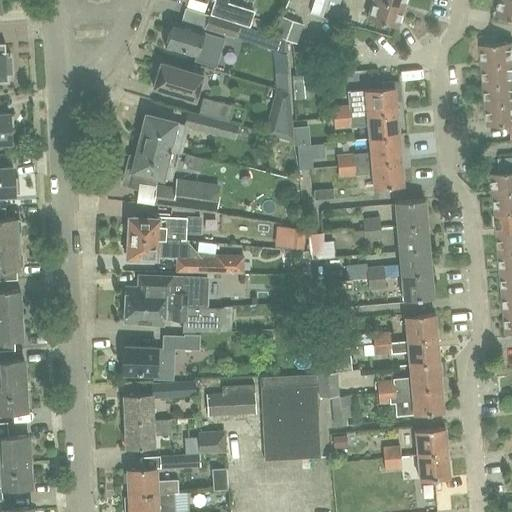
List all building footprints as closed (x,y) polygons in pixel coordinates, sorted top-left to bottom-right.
[(248,26),(253,11),(220,0),(214,0),(210,14),(238,22),(248,26)] [(397,27),(402,7),(379,0),(371,0),(367,18),(397,27)] [(511,18),(511,0),(501,0),(497,15),(511,18)] [(233,38),(238,22),(210,14),(208,13),(204,28),(233,38)] [(295,44),(302,25),(281,16),(273,36),(295,44)] [(219,53),(224,37),(172,21),(164,46),(196,56),(194,61),(215,67),(219,53)] [(0,81),(7,81),(7,72),(11,72),(10,57),(6,57),(6,54),(1,54),(0,43),(0,42),(0,81)] [(484,66),(511,63),(511,42),(482,45),(484,66)] [(195,99),(202,74),(160,62),(152,87),(195,99)] [(486,86),(511,83),(511,63),(484,66),(486,86)] [(311,94),(312,94),(310,74),(293,77),(296,99),(311,96),(311,94)] [(331,106),(332,117),(396,111),(395,102),(400,101),(398,83),(385,84),(385,88),(363,90),(365,103),(331,106)] [(487,106),(511,103),(511,83),(486,86),(487,106)] [(293,125),(290,92),(276,89),(264,133),(295,142),(293,125)] [(232,106),(202,98),(198,114),(228,121),(232,106)] [(511,103),(487,106),(489,126),(510,124),(511,140),(511,139),(511,103)] [(228,121),(198,114),(186,111),(183,126),(233,140),(238,124),(228,121)] [(369,138),(399,135),(396,111),(332,117),(334,129),(368,126),(369,138)] [(0,142),(12,142),(10,112),(0,113),(0,142)] [(139,142),(178,152),(182,138),(172,136),(175,122),(146,114),(139,142)] [(354,164),(402,159),(399,135),(369,138),(370,152),(353,154),(354,164)] [(154,185),(154,186),(155,185),(157,176),(161,178),(165,164),(175,166),(178,152),(139,142),(135,157),(129,155),(122,184),(140,188),(141,182),(154,185)] [(336,166),(354,164),(353,154),(353,153),(335,155),(336,166)] [(494,194),(511,192),(511,157),(498,158),(499,173),(492,173),(494,194)] [(402,159),(354,164),(355,175),(373,173),(374,188),(404,185),(402,159)] [(354,164),(336,166),(337,177),(355,175),(354,164)] [(0,195),(15,194),(15,189),(19,188),(18,172),(14,173),(13,165),(0,165),(0,195)] [(173,187),(155,185),(154,186),(154,185),(152,205),(214,214),(219,185),(175,178),(173,187)] [(313,200),(333,198),(332,189),(313,190),(313,200)] [(496,214),(511,212),(511,192),(494,194),(496,214)] [(397,227),(427,224),(425,199),(395,202),(397,227)] [(0,243),(18,243),(17,233),(19,233),(21,231),(21,221),(19,220),(17,220),(17,217),(6,218),(5,207),(0,207),(0,243)] [(498,233),(511,232),(511,212),(496,214),(498,233)] [(181,238),(185,239),(185,230),(199,231),(200,217),(157,216),(156,218),(129,217),(128,236),(181,238)] [(362,230),(379,229),(378,217),(361,219),(362,230)] [(399,251),(429,248),(427,224),(397,227),(399,251)] [(379,229),(362,230),(363,241),(380,240),(379,229)] [(499,254),(511,252),(511,232),(498,233),(499,254)] [(322,242),(321,233),(309,234),(312,260),(333,257),(331,242),(322,242)] [(243,255),(197,253),(188,242),(188,240),(185,240),(185,239),(181,238),(128,236),(127,256),(156,257),(156,254),(175,255),(174,272),(242,274),(243,255)] [(18,243),(0,243),(0,269),(19,269),(19,266),(21,266),(23,265),(22,255),(20,253),(18,254),(18,243)] [(401,275),(431,272),(429,248),(399,251),(401,275)] [(501,273),(511,272),(511,252),(499,254),(501,273)] [(368,279),(384,277),(383,265),(366,267),(366,263),(345,265),(346,280),(368,279)] [(431,272),(401,275),(403,300),(434,297),(431,272)] [(503,293),(511,292),(511,272),(501,273),(503,293)] [(187,306),(207,306),(208,277),(137,273),(136,286),(126,286),(125,303),(187,306)] [(294,300),(311,299),(310,277),(294,277),(294,300)] [(384,277),(367,279),(368,290),(385,288),(384,277)] [(329,308),(343,307),(341,281),(326,282),(328,303),(329,308)] [(0,314),(22,313),(20,288),(0,289),(0,314)] [(505,313),(511,312),(511,292),(503,293),(505,313)] [(207,307),(207,306),(187,306),(125,303),(124,321),(149,322),(149,324),(163,325),(164,319),(186,320),(185,333),(195,334),(195,332),(219,333),(220,308),(207,307)] [(22,313),(0,314),(0,339),(23,338),(22,313)] [(407,342),(437,339),(435,313),(405,316),(407,342)] [(372,344),(389,343),(389,331),(372,333),(372,344)] [(164,347),(157,346),(124,345),(122,373),(153,374),(153,379),(173,380),(175,349),(191,350),(193,337),(165,335),(164,347)] [(372,344),(373,355),(408,353),(409,364),(439,362),(437,339),(407,342),(389,343),(372,344)] [(338,371),(336,348),(331,349),(319,350),(321,373),(338,371)] [(350,350),(339,352),(341,366),(352,365),(350,350)] [(0,386),(25,385),(24,359),(0,360),(0,386)] [(378,391),(441,385),(439,362),(409,364),(410,377),(394,378),(394,379),(377,381),(378,391)] [(319,373),(320,397),(339,396),(338,372),(319,373)] [(316,374),(260,378),(262,426),(318,423),(316,374)] [(177,382),(177,397),(186,397),(196,396),(195,381),(177,382)] [(25,385),(0,386),(0,410),(27,410),(25,385)] [(206,416),(254,414),(253,385),(221,387),(221,393),(205,394),(206,416)] [(378,391),(379,402),(397,400),(398,414),(444,410),(441,385),(378,391)] [(125,421),(153,420),(152,393),(123,394),(125,421)] [(348,426),(347,417),(354,416),(352,395),(331,397),(334,428),(348,426)] [(153,420),(125,421),(126,447),(154,446),(154,435),(169,434),(168,419),(153,420)] [(318,423),(262,426),(264,459),(320,456),(318,423)] [(417,454),(447,451),(445,426),(415,429),(417,454)] [(224,450),(223,433),(201,434),(202,451),(224,450)] [(0,462),(30,460),(29,435),(0,436),(0,450),(0,451),(0,462)] [(400,444),(382,446),(383,457),(401,455),(400,444)] [(447,451),(417,454),(419,479),(449,476),(447,451)] [(200,454),(159,456),(160,467),(201,465),(200,454)] [(401,455),(383,457),(384,468),(402,466),(401,455)] [(30,460),(0,462),(0,474),(1,474),(2,487),(31,485),(30,460)] [(157,481),(156,467),(127,469),(128,495),(173,492),(177,492),(176,480),(157,481)] [(173,492),(128,495),(129,505),(127,505),(125,507),(125,511),(158,511),(158,508),(174,507),(173,492)]
